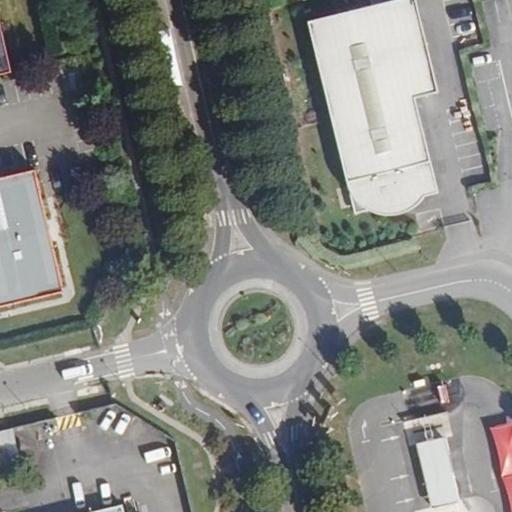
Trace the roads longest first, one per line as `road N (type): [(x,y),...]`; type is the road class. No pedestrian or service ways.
road 1 (secondary): [(246,268),(183,0)]
road 2 (unclassified): [(0,393),(195,349)]
road 3 (tertiary): [(511,294),(471,281),(321,314)]
